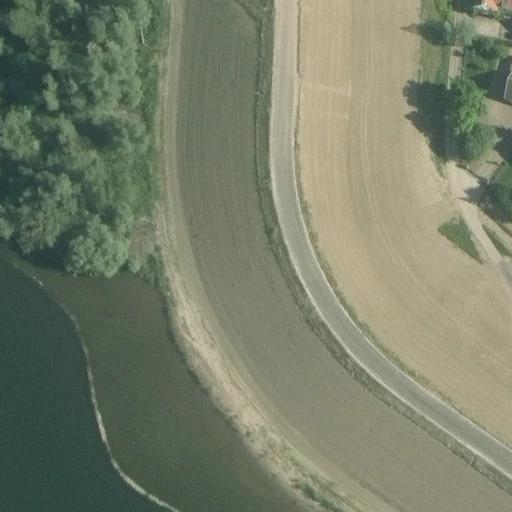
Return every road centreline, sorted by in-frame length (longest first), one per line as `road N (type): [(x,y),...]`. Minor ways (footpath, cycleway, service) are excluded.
road 1 (unclassified): [(511,467),(366,353),(304,263),(285,206),(280,140),(286,0)]
road 2 (unclassified): [(511,283),(456,183),(450,135),(457,52)]
